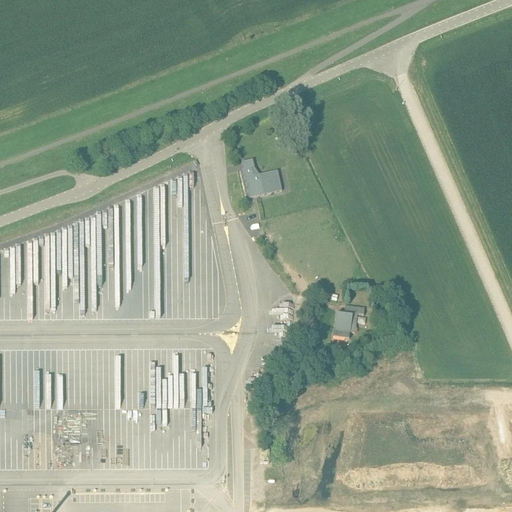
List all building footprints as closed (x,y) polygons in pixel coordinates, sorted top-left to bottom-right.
[(249,199),(281,192),(274,156),(241,163),(249,199)] [(336,316),(333,339),(349,341),(350,334),(355,334),(357,316),(372,318),(373,311),(345,307),(344,317),(336,316)] [(191,349),(180,349),(180,374),(168,374),(168,392),(176,392),(176,406),(196,406),(197,358),(191,358),(191,349)] [(110,384),(105,384),(104,356),(98,356),(98,363),(93,363),(93,350),(80,351),(81,387),(76,387),(77,409),(110,408),(110,384)] [(36,389),(37,409),(47,408),(46,388),(36,389)] [(168,439),(168,414),(153,413),(153,430),(166,430),(166,439),(168,439)] [(192,440),(191,413),(182,414),(183,429),(188,429),(189,440),(192,440)] [(270,463),(270,450),(261,450),(261,463),(270,463)]
